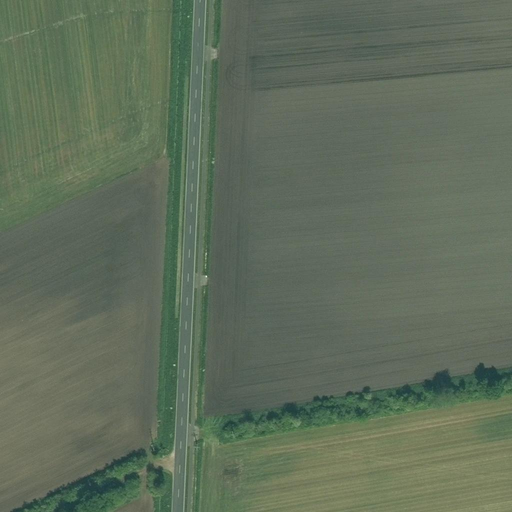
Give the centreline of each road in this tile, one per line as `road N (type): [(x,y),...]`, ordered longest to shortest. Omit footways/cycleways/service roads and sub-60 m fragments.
road 1 (tertiary): [(176,511),(199,0)]
road 2 (track): [(511,373),(191,437),(178,459),(65,511)]
